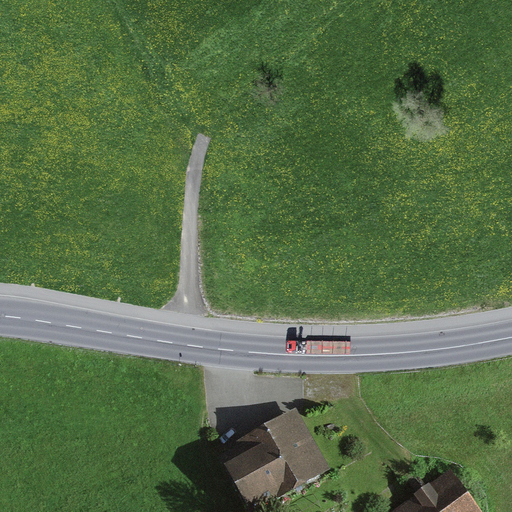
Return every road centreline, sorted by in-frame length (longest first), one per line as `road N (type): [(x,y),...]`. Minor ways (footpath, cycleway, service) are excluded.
road 1 (secondary): [(0,316),(267,353),(365,355),(511,336)]
road 2 (track): [(204,137),(193,175),(181,343)]
